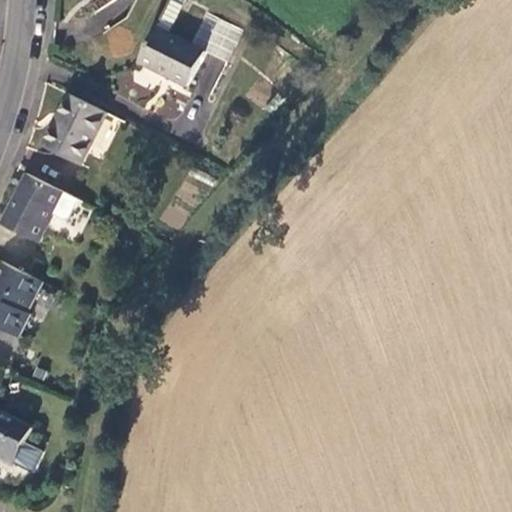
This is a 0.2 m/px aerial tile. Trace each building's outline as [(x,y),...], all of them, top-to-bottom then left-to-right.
[(171,0),(157,27),(173,35),(186,7),(172,0),(171,0)] [(157,27),(141,62),(189,87),(207,53),(173,35),(157,27)] [(145,106),(160,78),(133,63),(118,91),(145,106)] [(110,112),(74,95),(60,126),(56,125),(46,147),(84,164),(110,112)] [(68,193),(30,174),(5,223),(42,242),(68,193)] [(45,284),(4,263),(0,270),(0,326),(22,338),(33,316),(29,314),(45,284)] [(0,454),(18,463),(18,462),(36,470),(46,451),(28,442),(35,428),(0,410),(0,454)]
